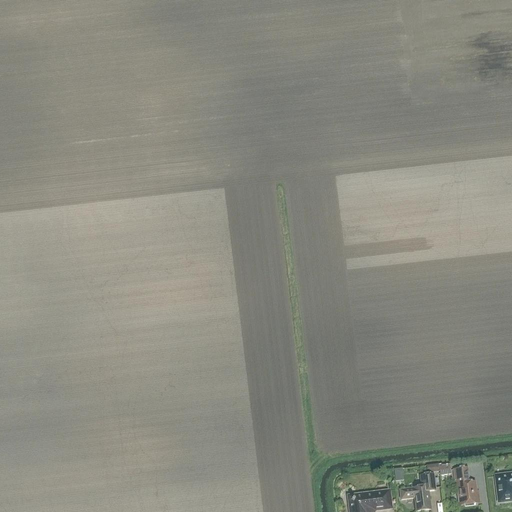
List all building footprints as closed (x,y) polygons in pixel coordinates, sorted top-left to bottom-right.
[(439,465),(426,466),(427,474),(440,472),(439,467),(439,465)] [(440,477),(451,475),(450,466),(439,467),(440,472),(440,477)] [(467,468),(453,470),(455,486),(457,485),(460,506),(480,503),(478,492),(476,492),(475,483),(469,483),(467,468)] [(496,480),(495,480),(495,485),(497,484),(498,495),(497,495),(497,500),(499,499),(499,502),(511,500),(511,474),(496,477),(496,480)] [(429,492),(436,491),(434,475),(420,477),(421,488),(399,490),(401,501),(414,500),(415,511),(416,511),(431,510),(429,492)] [(373,511),(375,510),(391,508),(389,492),(357,496),(354,500),(354,499),(352,502),(350,505),(350,511),(373,511)]
